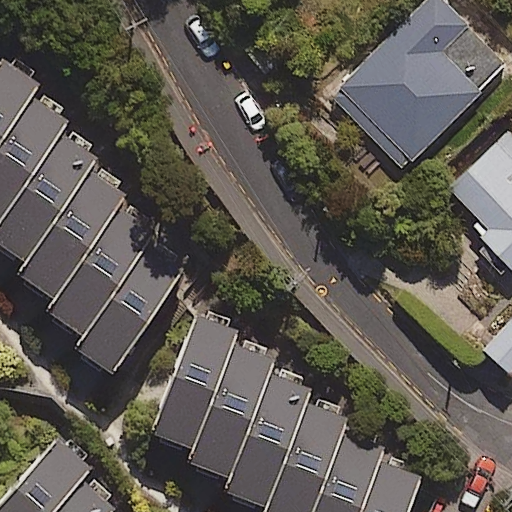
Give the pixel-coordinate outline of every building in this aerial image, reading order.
[(505,59),(449,0),(422,0),(327,89),(394,162),(505,59)] [(43,80),(1,51),(0,52),(0,242),(25,259),(18,270),(56,295),(48,306),(88,333),(81,344),(114,366),(182,266),(145,241),(155,227),(119,204),(129,189),(93,165),(101,154),(64,129),(73,116),(35,91),(43,80)] [(506,261),(511,255),(511,137),(502,127),(438,187),(506,261)] [(511,353),(511,304),(477,339),(501,364),(511,353)] [(246,331),(197,313),(152,434),(197,451),(193,464),(234,479),(229,491),(276,508),(274,511),(410,511),(423,479),(385,465),(390,451),(348,436),(355,418),(313,403),(318,390),(274,373),(280,359),(241,344),(246,331)] [(92,466),(57,436),(0,500),(0,511),(108,511),(115,505),(82,476),(92,466)]
